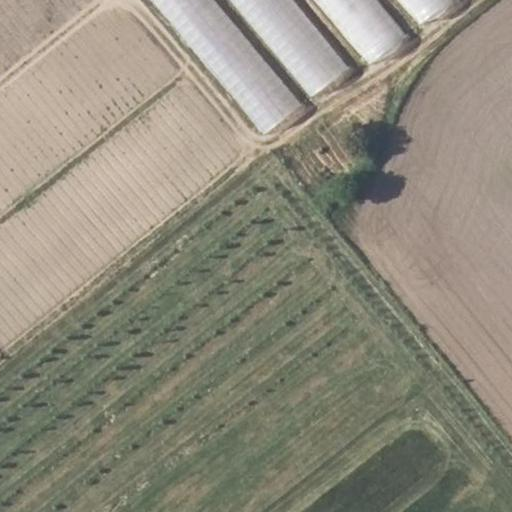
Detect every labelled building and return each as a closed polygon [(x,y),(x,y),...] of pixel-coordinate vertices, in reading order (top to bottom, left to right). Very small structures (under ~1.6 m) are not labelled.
[(163,0),(173,18),(204,3),(202,0),(163,0)] [(347,0),(355,10),(379,17),(374,33),(364,30),(359,45),(384,53),(390,36),(407,41),(374,0),(347,0)] [(422,23),(449,0),(408,0),(405,2),(422,23)] [(328,117),(282,156),(318,198),(365,160),(328,117)] [(511,511),(511,480),(263,181),(0,390),(0,511),(511,511)]
